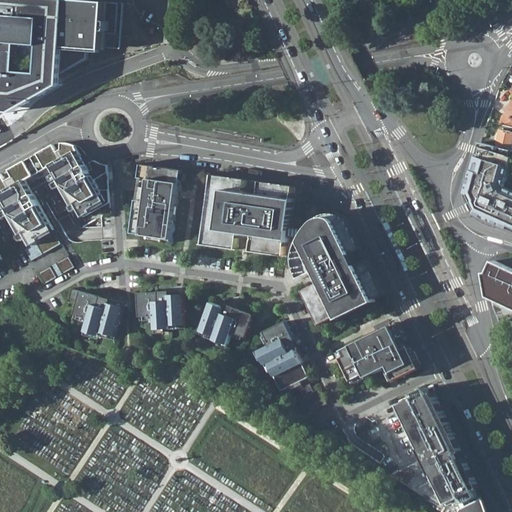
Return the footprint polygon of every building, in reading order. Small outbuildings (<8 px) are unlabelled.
[(74,0),(0,0),(0,110),(10,111),(59,84),(61,63),(76,54),(77,45),(101,48),(105,2),(74,0)] [(511,103),(506,109),(508,112),(504,116),(500,123),(511,126),(511,103)] [(511,131),(502,129),(498,146),(511,149),(511,131)] [(40,238),(55,229),(26,180),(53,164),(62,178),(60,179),(74,204),(77,202),(85,216),(111,201),(110,188),(101,189),(96,179),(109,172),(109,171),(109,165),(107,165),(106,165),(103,164),(101,163),(98,162),(96,161),(94,160),(94,159),(86,164),(76,146),(77,145),(76,144),(73,143),(72,143),(69,142),(66,142),(64,142),(62,143),(62,149),(58,151),(54,145),(9,170),(13,177),(6,181),(2,174),(0,175),(0,260),(3,259),(0,253),(0,194),(1,194),(9,208),(8,209),(22,234),(25,232),(33,245),(41,240),(40,238)] [(482,142),(476,161),(467,192),(471,193),(478,209),(476,213),(509,228),(511,225),(511,184),(510,183),(508,179),(511,167),(511,149),(498,146),(482,142)] [(184,170),(144,164),(141,177),(146,178),(143,193),(139,192),(134,233),(174,239),(176,223),(175,223),(177,206),(179,206),(181,198),(180,198),(178,197),(178,193),(180,194),(184,170)] [(252,251),(286,256),(288,240),(291,240),(296,200),(294,199),(296,185),(262,181),(260,195),(246,193),(248,179),(214,174),(204,244),(238,249),(241,233),(254,235),(252,251)] [(432,250),(412,209),(408,211),(428,252),(432,250)] [(303,275),(305,277),(318,271),(324,282),(310,289),(327,323),(387,293),(371,259),(360,265),(354,254),(365,248),(356,230),(355,226),(353,224),(352,222),(350,221),(348,219),(347,218),(345,217),(343,216),(342,215),(340,215),(337,214),(334,214),(332,214),(331,214),(329,214),(327,215),(325,215),(322,217),(320,218),(318,220),(316,222),(314,224),(312,227),(310,229),(308,232),(307,233),(306,235),(305,237),(304,240),(302,243),(301,246),(300,250),(299,253),(299,255),(299,258),(299,260),(299,262),(300,266),(300,269),(301,271),(302,273),(303,275)] [(379,225),(375,227),(395,268),(399,266),(379,225)] [(41,240),(56,232),(55,229),(40,238),(41,240)] [(44,254),(63,243),(56,232),(38,243),(44,254)] [(64,274),(76,267),(70,255),(57,262),(64,274)] [(511,266),(497,259),(493,272),(487,272),(491,295),(511,305),(511,266)] [(46,284),(59,277),(52,265),(39,273),(46,284)] [(70,298),(80,301),(83,290),(73,287),(70,298)] [(324,324),(327,323),(310,289),(307,290),(324,324)] [(117,335),(125,306),(110,301),(108,310),(103,309),(101,313),(97,312),(102,296),(83,290),(80,301),(76,313),(90,317),(87,330),(101,334),(102,331),(117,335)] [(187,324),(186,293),(170,294),(171,303),(165,303),(166,308),(162,308),(161,291),(141,292),(142,316),(156,315),(157,328),(172,328),(172,324),(187,324)] [(212,301),(202,330),(216,335),(215,338),(229,344),(234,331),(248,336),(256,314),(237,307),(231,323),(227,321),(229,317),(224,315),(227,307),(212,301)] [(261,350),(267,364),(270,362),(283,390),(311,376),(297,348),(289,352),(287,348),(283,350),(281,346),(297,338),(288,320),(266,331),(273,344),(261,350)] [(348,356),(344,358),(355,380),(368,373),(369,377),(392,366),(398,379),(423,367),(413,345),(408,348),(403,337),(407,335),(401,322),(384,331),(383,328),(368,335),(370,338),(345,350),(348,356)] [(368,373),(355,380),(356,383),(369,377),(368,373)] [(301,388),(306,397),(316,392),(312,383),(301,388)] [(431,394),(428,387),(414,394),(415,398),(417,401),(431,394)] [(297,411),(308,418),(314,410),(329,403),(322,389),(316,392),(306,397),(297,411)] [(461,444),(436,392),(431,394),(417,401),(415,398),(401,405),(422,448),(420,449),(426,459),(393,475),(424,495),(427,494),(455,511),(489,511),(485,501),(482,494),(481,495),(478,489),(479,489),(482,487),(467,458),(465,459),(462,452),(464,451),(461,444)]
